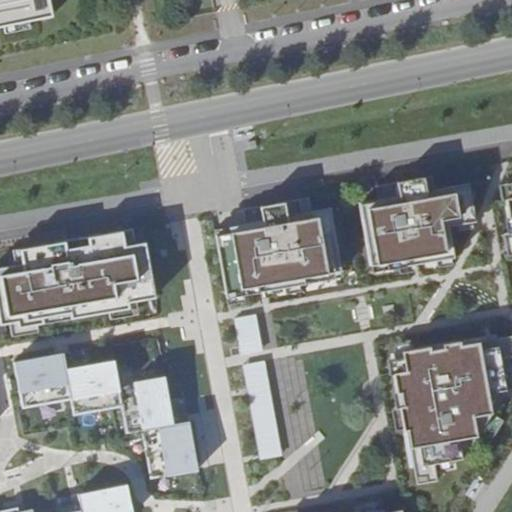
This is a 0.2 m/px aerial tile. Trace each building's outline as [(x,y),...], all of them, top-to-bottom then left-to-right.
[(0,0),(0,35),(60,23),(54,0),(0,0)] [(433,176),(377,186),(379,200),(360,204),(371,265),(393,261),(394,268),(455,258),(450,227),(477,222),(470,184),(435,190),(433,176)] [(342,271),(331,209),(312,212),(310,198),(244,209),(247,224),(215,229),(227,299),(306,285),(305,277),(342,271)] [(23,264),(0,267),(0,319),(1,325),(17,322),(18,328),(42,324),(41,318),(70,313),(71,319),(130,308),(129,302),(156,297),(146,242),(136,243),(134,229),(20,249),(23,264)] [(342,271),(305,277),(306,285),(343,279),(342,271)] [(70,313),(41,318),(42,324),(71,319),(70,313)] [(234,321),(243,357),(265,351),(255,315),(234,321)] [(497,335),(403,352),(406,372),(394,374),(412,470),(415,469),(418,487),(439,483),(436,465),(464,460),(461,441),(477,435),(490,443),(504,421),(492,412),(489,395),(507,392),(502,360),(511,358),(511,336),(498,339),(497,335)] [(151,479),(197,472),(189,422),(173,424),(165,376),(119,384),(115,359),(67,367),(64,351),(15,359),(23,407),(72,399),(74,414),(123,406),(128,432),(143,430),(151,479)] [(265,361),(242,366),(261,460),(284,455),(265,361)] [(132,511),(127,484),(78,492),(81,508),(57,511),(132,511)] [(33,511),(32,505),(18,508),(17,503),(0,506),(0,508),(0,511),(0,510),(0,511),(33,511)]
